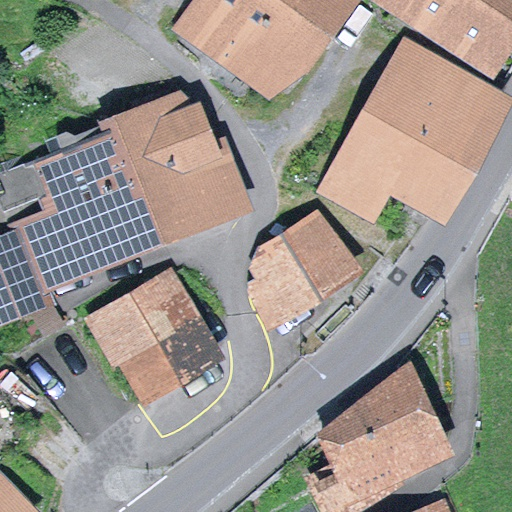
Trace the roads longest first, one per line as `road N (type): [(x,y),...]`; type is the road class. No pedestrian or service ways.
road 1 (primary): [(166,511),(410,303),(511,133)]
road 2 (residential): [(83,511),(78,485),(86,468),(107,453),(172,448),(240,392),(248,365),(232,282),(266,179)]
road 3 (residential): [(266,179),(231,115),(147,35),(81,0)]
road 4 (unknown): [(232,282),(193,248),(157,252),(59,302)]
road 5 (residential): [(353,29),(266,179)]
